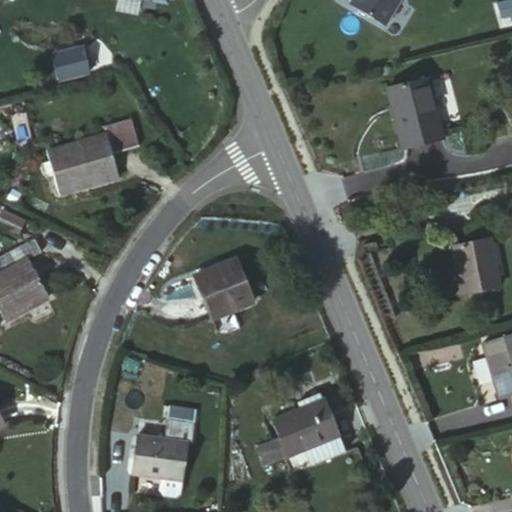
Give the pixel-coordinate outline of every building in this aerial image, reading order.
[(359,0),(355,6),(383,29),(405,0),(359,0)] [(60,88),(96,79),(90,64),(57,73),(60,88)] [(398,152),(438,146),(428,82),(386,89),(398,152)] [(137,150),(131,122),(108,126),(110,136),(50,152),(60,195),(121,181),(117,157),(137,150)] [(1,227),(19,236),(24,223),(7,214),(1,227)] [(487,240),(451,247),(460,295),(497,289),(487,240)] [(35,244),(0,257),(0,313),(10,336),(51,316),(30,264),(43,260),(35,244)] [(250,306),(234,262),(198,276),(213,320),(250,306)] [(511,337),(483,348),(502,399),(511,396),(511,337)] [(170,407),(166,440),(187,444),(193,444),(197,410),(170,407)] [(278,433),(286,450),(264,458),(270,477),(293,469),(310,463),(318,478),(351,466),(344,450),(329,414),(278,433)] [(187,444),(166,440),(143,438),(139,477),(159,480),(182,483),(187,444)] [(182,483),(159,480),(158,494),(161,498),(174,500),(176,503),(183,499),(180,494),(182,483)]
